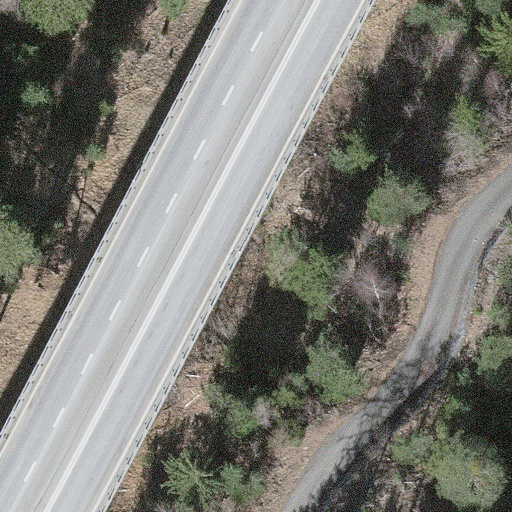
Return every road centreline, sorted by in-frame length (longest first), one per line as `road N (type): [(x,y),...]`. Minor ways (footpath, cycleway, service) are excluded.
road 1 (primary): [(298,0),(27,511)]
road 2 (unclassified): [(511,346),(421,476),(380,511)]
